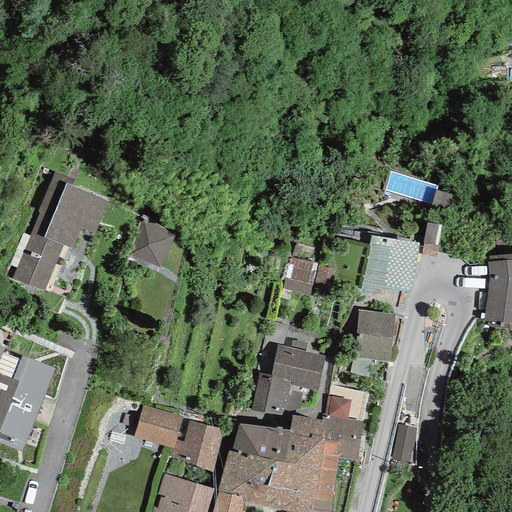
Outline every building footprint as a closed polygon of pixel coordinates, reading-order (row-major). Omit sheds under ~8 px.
[(54,171),(37,212),(39,213),(12,279),(44,292),(63,245),(73,249),(82,227),(95,233),(108,202),(71,186),(74,180),(54,171)] [(455,196),(435,190),(430,205),(450,212),(455,196)] [(171,237),(143,219),(132,254),(159,266),(171,237)] [(441,226),(427,223),(421,254),(435,257),(441,226)] [(419,244),(370,235),(362,285),(410,293),(419,244)] [(511,254),(488,256),(489,262),(486,262),(490,279),(484,322),(488,322),(487,327),(511,330),(511,254)] [(317,264),(290,258),(282,289),(309,296),(317,264)] [(335,269),(319,267),(316,282),(332,285),(335,269)] [(394,315),(358,311),(355,333),(391,338),(394,315)] [(388,361),(391,338),(355,333),(352,357),(388,361)] [(325,356),(277,346),(270,376),(290,381),(289,385),(317,391),(325,356)] [(0,443),(21,452),(55,369),(0,347),(0,443)] [(289,385),(290,381),(270,376),(258,373),(251,410),(282,415),(283,410),(288,391),(289,385)] [(302,393),(288,391),(283,410),(288,411),(299,409),(302,393)] [(324,417),(347,420),(350,399),(328,396),(324,417)] [(175,441),(182,416),(142,406),(133,439),(170,448),(173,449),(175,441)] [(318,435),(321,420),(292,415),(289,431),(240,423),(232,451),(228,451),(217,491),(243,498),(241,502),(293,511),(312,511),(313,511),(324,440),(324,436),(318,435)] [(324,417),(321,416),(321,420),(318,435),(324,436),(324,440),(338,442),(336,458),(338,458),(356,461),(363,423),(347,420),(324,417)] [(212,472),(222,429),(189,421),(183,443),(175,441),(173,449),(170,448),(168,457),(212,472)] [(338,442),(324,440),(313,511),(321,511),(329,511),(338,458),(336,458),(338,442)] [(213,488),(163,474),(157,493),(161,494),(208,507),(213,488)] [(243,498),(217,491),(211,511),(239,511),(241,502),(243,498)] [(167,511),(206,511),(208,507),(161,494),(157,509),(167,511)]
